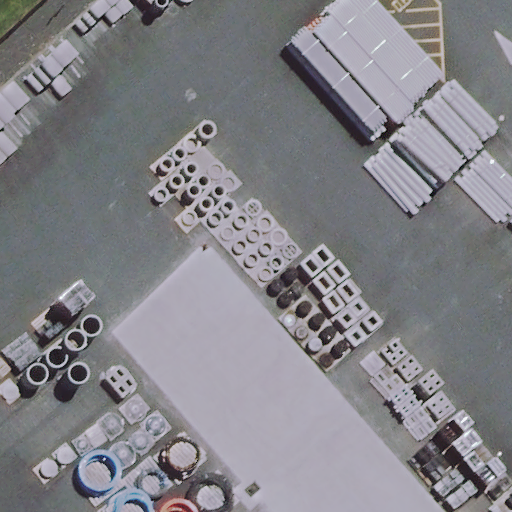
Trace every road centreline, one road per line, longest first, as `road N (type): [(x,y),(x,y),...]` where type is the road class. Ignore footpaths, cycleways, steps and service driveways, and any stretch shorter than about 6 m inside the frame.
road 1 (unknown): [(0,272),(252,511)]
road 2 (unknown): [(511,145),(376,0)]
